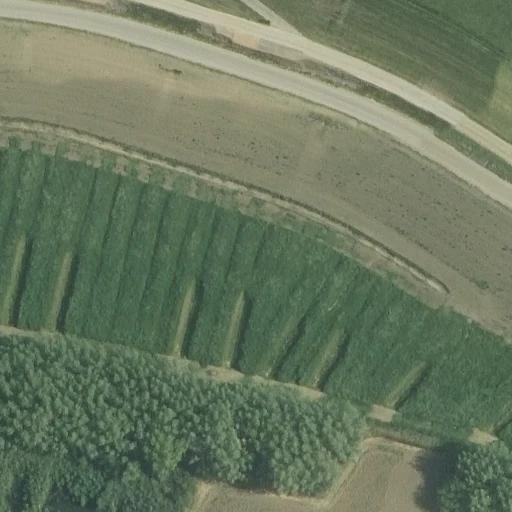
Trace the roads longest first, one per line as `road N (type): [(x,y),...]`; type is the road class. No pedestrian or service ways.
road 1 (unclassified): [(511,197),(426,142),(308,88),(183,49),(0,9)]
road 2 (unclassified): [(511,155),(373,77),(149,0)]
